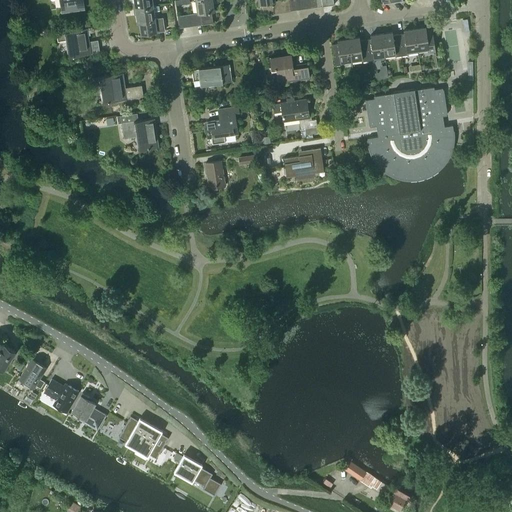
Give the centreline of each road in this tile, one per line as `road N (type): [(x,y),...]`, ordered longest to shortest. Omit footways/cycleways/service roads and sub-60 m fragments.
road 1 (residential): [(0,303),(114,369),(205,439),(246,484),(304,511)]
road 2 (residential): [(483,221),(483,3)]
road 3 (residential): [(322,22),(166,50)]
road 4 (residential): [(186,179),(166,50)]
road 5 (residential): [(339,148),(322,22)]
road 6 (residential): [(483,3),(359,15)]
